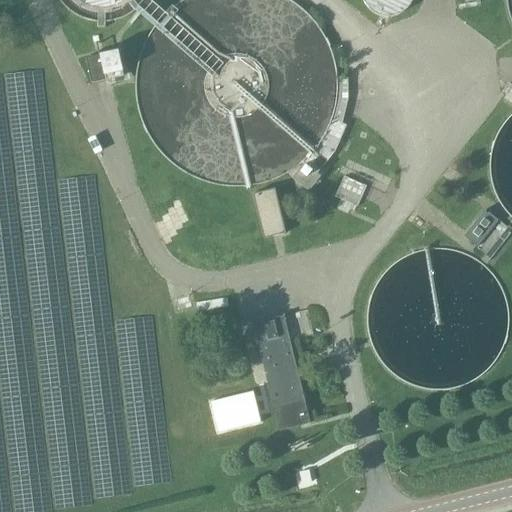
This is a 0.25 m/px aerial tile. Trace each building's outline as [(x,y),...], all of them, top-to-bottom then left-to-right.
[(56,0),(56,1),(64,10),(74,18),(85,23),(96,25),(107,25),(117,22),(126,18),(135,12),(142,4),(144,0),(56,0)] [(358,0),(360,3),(363,7),(367,11),(371,13),(376,15),(381,16),(386,15),(391,14),(396,11),(400,8),(403,4),(405,0),(358,0)] [(86,58),(91,82),(92,84),(124,76),(118,51),(86,58)] [(367,196),(370,168),(349,165),(345,193),(367,196)] [(285,232),(274,188),(252,193),(263,238),(285,232)] [(484,209),(463,236),(486,254),(507,228),(497,220),(484,209)] [(284,318),(289,340),(313,334),(306,310),(287,314),(288,317),(284,318)] [(310,423),(304,400),(289,340),(284,318),(283,315),(252,323),(273,408),(279,431),(310,423)] [(217,432),(260,422),(253,392),(210,402),(217,432)]
